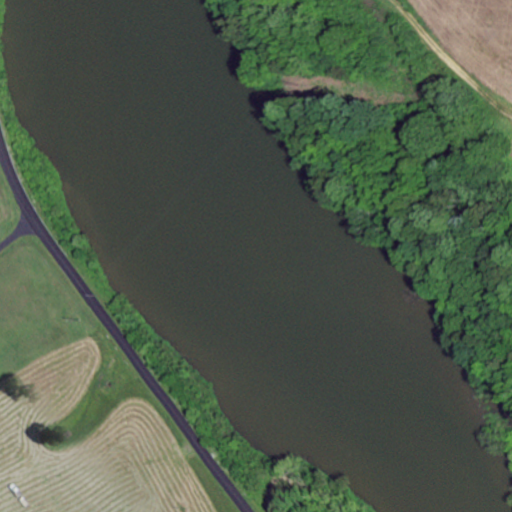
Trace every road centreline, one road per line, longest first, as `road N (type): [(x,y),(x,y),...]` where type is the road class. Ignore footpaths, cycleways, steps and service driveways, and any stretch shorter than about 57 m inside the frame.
road 1 (residential): [(251,511),(35,211),(0,132)]
road 2 (residential): [(383,0),(399,18),(424,153),(456,194),(511,209)]
road 3 (residential): [(511,82),(430,25),(399,18)]
